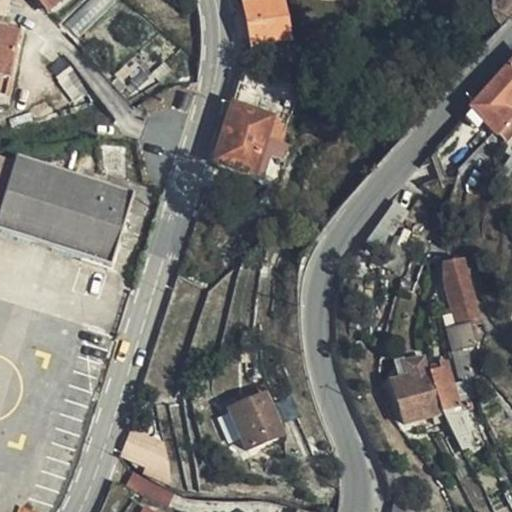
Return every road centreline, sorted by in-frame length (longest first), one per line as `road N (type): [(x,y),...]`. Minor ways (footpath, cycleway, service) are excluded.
road 1 (tertiary): [(361,511),(360,473),(313,349),(315,286),(336,239),(511,41)]
road 2 (tertiary): [(79,511),(212,103),(218,48),(210,0)]
